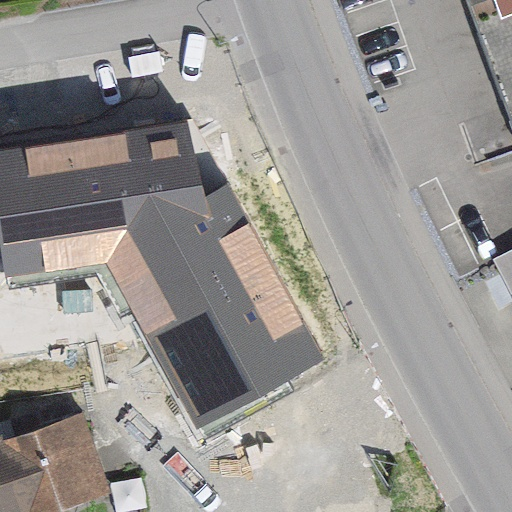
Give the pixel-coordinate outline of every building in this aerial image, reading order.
[(511,0),(471,0),(511,115),(511,0)] [(0,202),(57,322),(204,253),(108,51),(0,102),(0,202)] [(158,393),(321,305),(277,223),(114,311),(158,393)] [(511,257),(497,265),(511,294),(511,257)] [(9,410),(0,412),(0,511),(79,511),(123,497),(97,421),(22,447),(9,410)]
